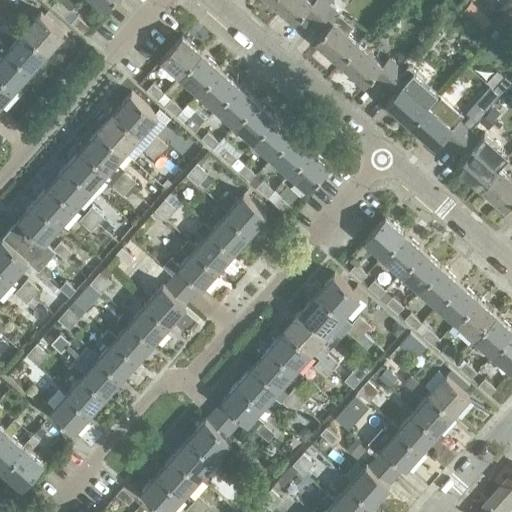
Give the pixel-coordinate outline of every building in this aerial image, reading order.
[(55,0),(52,4),(61,12),(68,5),(62,0),(55,0)] [(114,0),(98,0),(107,8),(114,0)] [(309,0),(275,0),(297,19),(304,11),(314,20),(330,3),(326,0),(314,0),(312,2),(309,0)] [(482,29),(491,19),(471,0),(462,10),(482,29)] [(340,12),(330,3),(314,20),(325,29),(317,38),(342,60),(357,42),(347,33),(354,24),(340,12)] [(511,28),(511,14),(508,11),(494,27),(505,36),(511,28)] [(66,33),(42,12),(26,29),(50,51),(66,33)] [(71,20),(84,32),(90,25),(77,13),(71,20)] [(479,44),(488,35),(478,27),(470,36),(479,44)] [(50,51),(26,29),(11,46),(10,47),(33,68),(47,53),(50,51)] [(184,34),(163,57),(182,74),(203,51),(184,34)] [(10,47),(11,46),(2,38),(0,40),(0,52),(3,55),(0,57),(0,70),(17,86),(30,72),(33,68),(10,47)] [(357,42),(342,60),(366,82),(374,73),(384,82),(400,65),(389,56),(382,64),(357,42)] [(492,56),(497,50),(491,46),(486,51),(492,56)] [(200,90),(221,67),(203,51),(182,74),(199,89),(200,90)] [(412,122),(438,93),(439,92),(413,71),(410,74),(400,65),(384,82),(395,92),(388,100),(412,122)] [(218,107),(239,83),(221,67),(200,90),(217,105),(218,107)] [(12,92),(17,86),(0,70),(0,103),(1,104),(12,92)] [(146,88),(158,98),(165,91),(153,81),(146,88)] [(258,99),(239,83),(218,107),(237,123),(258,99)] [(132,90),(115,109),(141,132),(158,114),(132,90)] [(469,127),(459,118),(463,114),(438,93),(412,122),(437,144),(444,135),(455,145),(470,127),(469,127)] [(165,105),(177,115),(183,108),(171,98),(165,105)] [(276,116),(258,99),(237,123),(255,139),(276,116)] [(488,106),(469,127),(470,127),(455,145),(465,154),(458,162),(483,184),(498,167),(473,145),(480,137),(477,134),(495,113),(488,106)] [(141,132),(115,109),(99,127),(125,150),(126,150),(135,158),(143,148),(134,140),(141,132)] [(184,121),(195,131),(201,124),(190,114),(184,121)] [(294,132),(276,116),(255,139),(273,156),(294,132)] [(125,150),(99,127),(83,145),(134,191),(134,190),(140,183),(136,179),(125,169),(126,168),(117,160),(125,150)] [(202,137),(213,147),(219,141),(208,131),(202,137)] [(156,132),(150,139),(162,150),(168,143),(156,132)] [(313,148),(294,132),(273,156),(289,170),(292,172),(313,148)] [(155,157),(162,150),(150,139),(143,147),(155,157)] [(134,191),(83,145),(67,163),(93,186),(102,176),(112,184),(123,193),(124,193),(128,197),(134,191)] [(220,153),(232,163),(238,157),(226,147),(220,153)] [(332,165),(313,148),(292,172),(298,178),(311,189),(332,165)] [(197,161),(186,173),(198,183),(209,171),(197,161)] [(93,186),(67,163),(51,181),(77,204),(93,186)] [(239,170),(250,180),(256,173),(244,163),(239,170)] [(511,179),(498,167),(483,184),(508,206),(511,201),(511,179)] [(295,182),(298,178),(292,172),(289,170),(286,174),(295,182)] [(257,186),(268,196),(274,189),(263,179),(257,186)] [(77,204),(51,181),(35,199),(61,222),(77,204)] [(285,190),(275,202),(287,213),(297,201),(285,190)] [(269,212),(246,191),(229,209),(252,230),(269,212)] [(165,196),(154,209),(166,219),(177,207),(165,196)] [(61,222),(35,199),(19,217),(21,218),(20,218),(56,250),(56,249),(54,248),(45,240),(61,222)] [(252,230),(229,209),(220,201),(213,210),(222,218),(213,228),(236,249),(251,232),(252,230)] [(92,204),(86,211),(98,222),(105,214),(92,204)] [(91,229),(98,222),(86,211),(79,218),(91,229)] [(386,214),(365,238),(384,255),(405,231),(386,214)] [(56,250),(20,218),(5,236),(4,235),(3,235),(29,258),(40,267),(56,250)] [(233,252),(236,249),(213,228),(197,245),(221,266),(233,252)] [(423,247),(405,231),(384,255),(403,271),(423,247)] [(29,258),(3,235),(0,238),(0,264),(13,276),(29,258)] [(216,271),(221,266),(197,245),(188,237),(180,246),(189,254),(180,264),(173,258),(167,264),(177,273),(175,275),(194,292),(202,283),(204,285),(216,271)] [(73,251),(61,240),(54,248),(56,249),(66,258),(73,251)] [(134,255),(122,245),(116,252),(128,262),(134,255)] [(442,264),(423,247),(403,271),(421,287),(442,264)] [(349,268),(362,279),(368,272),(356,261),(349,268)] [(0,290),(13,276),(0,264),(0,290)] [(460,280),(442,264),(421,287),(439,304),(460,280)] [(100,269),(90,281),(101,291),(112,279),(100,269)] [(335,272),(319,290),(345,313),(361,295),(336,271),(335,272)] [(194,292),(175,275),(166,285),(164,282),(148,300),(171,320),(187,303),(186,302),(188,299),(194,292)] [(27,276),(21,283),(33,294),(40,287),(27,276)] [(60,284),(71,293),(76,287),(65,278),(60,284)] [(374,278),(368,285),(380,295),(386,288),(374,278)] [(478,296),(460,280),(439,304),(458,320),(478,296)] [(26,301),(33,294),(21,283),(14,291),(26,301)] [(318,292),(303,308),(329,331),(343,315),(345,313),(319,290),(318,292)] [(386,301),(398,312),(405,304),(393,294),(386,301)] [(497,313),(478,296),(458,320),(476,336),(497,313)] [(74,298),(57,317),(69,327),(86,309),(74,298)] [(171,320),(148,300),(132,318),(155,338),(163,330),(171,320)] [(424,319),(436,306),(429,300),(418,313),(424,319)] [(300,311),(287,326),(313,349),(326,334),(329,331),(303,308),(300,311)] [(359,313),(353,320),(365,331),(371,324),(359,313)] [(511,332),(511,326),(497,313),(476,336),(494,353),(511,332)] [(155,338),(132,318),(117,336),(140,356),(145,350),(155,338)] [(358,339),(365,331),(353,320),(346,328),(358,339)] [(397,334),(404,327),(397,321),(393,325),(393,330),(397,334)] [(282,331),(271,344),(297,367),(308,354),(313,349),(287,326),(282,331)] [(441,336),(429,326),(423,333),(434,344),(441,336)] [(140,356),(117,336),(108,328),(100,336),(109,344),(101,354),(123,374),(128,369),(140,356)] [(511,332),(494,353),(511,368),(511,332)] [(368,348),(374,341),(365,333),(359,340),(368,348)] [(36,341),(26,353),(38,363),(48,351),(36,341)] [(400,342),(389,354),(401,365),(412,352),(400,342)] [(458,352),(447,343),(441,350),(452,360),(459,353),(458,352)] [(271,344),(255,362),(281,385),(287,378),(297,367),(271,344)] [(327,349),(321,356),(333,367),(340,359),(327,349)] [(123,374),(101,354),(85,371),(108,392),(110,389),(123,374)] [(326,375),(333,367),(321,356),(314,364),(326,375)] [(477,369),(466,359),(459,366),(471,376),(477,369)] [(353,388),(369,369),(360,361),(344,380),(353,388)] [(255,362),(239,380),(265,403),(273,393),(282,401),(283,400),(294,410),(300,403),(289,393),(281,385),(255,362)] [(390,386),(398,377),(387,367),(386,368),(382,364),(374,373),(390,386)] [(410,382),(413,377),(402,367),(399,371),(402,374),(401,375),(410,382)] [(108,392),(85,371),(68,390),(91,410),(92,409),(108,392)] [(449,372),(432,391),(455,411),(472,393),(449,372)] [(485,376),(478,383),(490,394),(497,386),(485,376)] [(368,377),(357,389),(369,400),(380,388),(368,377)] [(223,400),(216,409),(235,425),(242,417),(243,416),(244,417),(248,421),(269,439),(276,431),(264,421),(265,420),(261,417),(256,412),(265,403),(239,380),(230,390),(222,398),(224,400),(223,400)] [(296,386),(289,393),(300,403),(307,396),(296,386)] [(91,410),(68,390),(51,409),(74,429),(85,417),(91,410)] [(431,392),(416,408),(439,429),(450,417),(454,413),(455,411),(432,391),(431,392)] [(349,430),(370,407),(356,395),(335,418),(349,430)] [(439,429),(416,408),(400,426),(423,447),(439,429)] [(195,429),(190,434),(216,457),(220,452),(232,439),(227,434),(233,428),(235,425),(216,409),(214,411),(209,416),(208,417),(207,416),(206,417),(195,429)] [(13,417),(4,427),(7,429),(11,433),(21,422),(14,416),(13,417)] [(305,425),(301,429),(308,435),(312,431),(305,425)] [(338,435),(326,425),(320,431),(332,442),(338,435)] [(400,426),(384,445),(387,447),(405,464),(405,465),(406,466),(423,447),(400,426)] [(7,429),(0,436),(0,465),(4,469),(25,445),(22,443),(11,433),(7,429)] [(22,443),(25,445),(30,450),(40,438),(32,432),(22,443)] [(177,449),(174,452),(200,475),(203,472),(216,457),(190,434),(177,449)] [(349,447),(359,455),(366,447),(357,438),(349,447)] [(25,445),(4,469),(23,486),(44,462),(43,462),(30,450),(25,445)] [(381,454),(378,457),(397,473),(400,470),(405,465),(405,464),(387,447),(381,454)] [(303,450),(292,462),(277,479),(283,485),(298,468),(304,473),(315,461),(303,450)] [(160,469),(158,470),(184,493),(185,491),(200,475),(174,452),(160,469)] [(230,457),(224,464),(236,475),(243,468),(230,457)] [(378,457),(370,466),(389,482),(397,473),(378,457)] [(361,471),(352,480),(375,501),(384,491),(391,483),(389,482),(370,466),(367,463),(361,471)] [(230,483),(236,475),(224,464),(217,472),(230,483)] [(158,470),(141,489),(167,511),(184,493),(158,470)] [(343,490),(336,498),(350,511),(365,511),(366,511),(375,501),(352,480),(351,481),(345,475),(339,483),(345,488),(343,490)] [(128,503),(134,496),(122,485),(116,492),(128,503)] [(271,486),(260,498),(272,508),(283,496),(271,486)] [(327,491),(320,499),(328,507),(326,510),(323,511),(350,511),(336,498),(327,491)] [(199,493),(192,500),(204,511),(211,504),(199,493)] [(511,511),(511,500),(505,494),(489,511),(511,511)] [(190,511),(203,511),(204,511),(192,500),(185,507),(190,511)]
